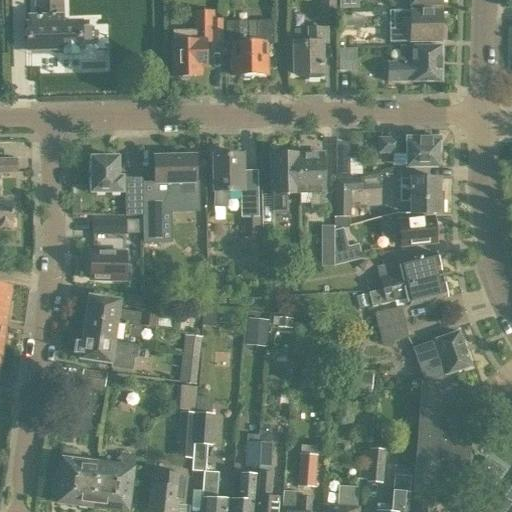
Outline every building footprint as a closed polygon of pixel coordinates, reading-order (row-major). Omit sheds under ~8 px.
[(29,16),(29,23),(26,23),(27,49),(63,48),(63,53),(76,53),(76,48),(79,47),(78,21),(61,22),(60,0),(35,0),(36,16),(29,16)] [(335,24),(334,0),(320,0),(321,24),(335,24)] [(337,0),(338,11),(353,10),(352,0),(337,0)] [(389,42),(408,42),(439,42),(439,10),(408,11),(408,28),(389,28),(389,42)] [(171,30),(172,75),(198,75),(198,66),(204,66),(203,41),(209,41),(209,40),(220,40),(220,17),(214,17),(214,11),(191,11),(192,29),(171,30)] [(226,51),(230,51),(231,75),(264,74),(264,45),(273,45),(272,21),(225,22),(226,51)] [(319,45),(328,45),(327,28),(293,29),(293,43),(291,43),(292,74),(320,73),(319,45)] [(386,80),(409,80),(409,81),(438,81),(438,46),(409,46),(399,46),(399,62),(386,62),(386,80)] [(338,72),(356,72),(356,49),(338,49),(338,72)] [(378,153),(405,153),(405,166),(437,166),(437,138),(378,137),(378,153)] [(322,152),(296,153),(296,192),(310,192),(310,208),(323,208),(322,152)] [(296,192),(296,153),(270,153),(271,211),(285,211),(285,193),(296,192)] [(241,189),(242,238),(259,237),(258,171),(241,172),(240,154),(212,155),(213,190),(213,207),(227,208),(228,190),(241,189)] [(142,177),(141,216),(142,242),(160,241),(160,213),(198,212),(198,181),(193,181),(192,155),(154,156),(155,182),(153,182),(153,193),(142,194),(142,177)] [(124,216),(141,216),(142,177),(117,177),(116,158),(91,158),(92,193),(124,192),(124,216)] [(17,159),(0,159),(0,227),(9,227),(9,224),(12,224),(12,201),(0,201),(0,174),(18,174),(17,159)] [(359,175),(335,178),(335,180),(333,180),(333,225),(350,225),(351,192),(380,190),(379,173),(359,177),(359,175)] [(410,214),(438,214),(438,179),(400,179),(399,202),(410,202),(410,214)] [(381,237),(398,235),(399,245),(434,241),(431,217),(412,219),(412,216),(396,218),(396,215),(379,218),(381,237)] [(140,219),(91,219),(91,235),(141,236),(140,219)] [(320,267),(331,267),(332,226),(320,227),(320,267)] [(343,228),(334,231),(333,255),(333,267),(362,259),(358,244),(348,247),(344,232),(343,228)] [(90,252),(90,278),(128,279),(128,265),(123,265),(123,253),(90,252)] [(368,293),(441,275),(435,253),(376,268),(378,278),(365,282),(368,293)] [(441,275),(368,293),(372,308),(406,299),(408,307),(447,297),(441,275)] [(0,318),(5,319),(9,288),(0,286),(0,318)] [(83,317),(84,317),(154,327),(156,316),(118,310),(119,302),(89,297),(87,307),(84,308),(83,317)] [(374,314),(377,328),(404,323),(400,308),(374,314)] [(251,316),(248,344),(270,346),(273,318),(251,316)] [(154,327),(84,317),(86,319),(85,320),(82,321),(81,328),(84,331),(83,338),(139,346),(142,326),(154,328),(154,327)] [(422,378),(431,379),(469,367),(459,332),(412,347),(422,378)] [(184,336),(181,355),(198,358),(201,338),(184,336)] [(83,338),(83,339),(80,340),(79,348),(81,350),(80,359),(110,363),(109,368),(131,371),(133,360),(137,361),(139,346),(83,338)] [(198,358),(181,355),(178,383),(195,385),(198,358)] [(85,392),(103,395),(106,374),(82,370),(80,384),(86,385),(85,392)] [(343,372),(341,394),(370,396),(372,375),(343,372)] [(412,493),(414,493),(432,494),(463,497),(475,389),(424,384),(419,439),(412,493)] [(195,396),(194,412),(196,412),(195,428),(193,445),(211,446),(214,414),(211,414),(212,397),(195,396)] [(179,412),(178,426),(195,428),(196,412),(194,412),(194,413),(179,412)] [(195,428),(178,426),(176,458),(192,459),(193,445),(195,428)] [(243,466),(268,468),(271,433),(259,432),(258,436),(246,435),(243,466)] [(86,509),(88,507),(92,508),(97,465),(79,463),(80,451),(63,448),(56,503),(76,506),(77,509),(86,509)] [(385,450),(368,449),(366,483),(382,484),(385,450)] [(92,508),(95,508),(97,511),(103,511),(104,511),(107,509),(128,511),(133,469),(134,457),(120,455),(116,459),(115,467),(97,465),(92,508)] [(296,488),(315,489),(315,486),(323,486),(325,457),(299,455),(296,488)] [(143,473),(151,474),(153,458),(145,457),(143,473)] [(201,511),(226,511),(227,501),(216,500),(217,472),(204,471),(202,499),(201,511)] [(258,472),(254,511),(275,511),(277,498),(270,497),(272,473),(258,472)] [(175,511),(176,503),(183,504),(185,476),(152,473),(148,511),(175,511)] [(229,511),(251,511),(252,501),(254,475),(240,473),(238,493),(242,494),(241,500),(230,500),(229,511)] [(406,511),(409,477),(394,475),(391,506),(376,504),(375,511),(406,511)] [(357,488),(338,486),(336,507),(322,506),(321,511),(358,511),(359,509),(356,509),(357,488)] [(283,492),(281,511),(310,511),(312,499),(301,498),(301,493),(283,492)] [(432,494),(414,493),(412,511),(427,511),(428,509),(432,494)]
